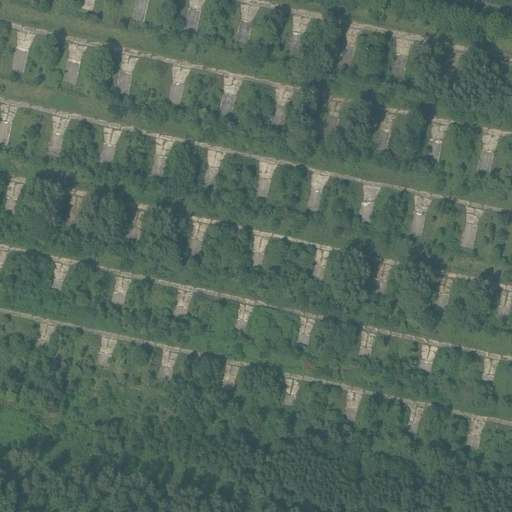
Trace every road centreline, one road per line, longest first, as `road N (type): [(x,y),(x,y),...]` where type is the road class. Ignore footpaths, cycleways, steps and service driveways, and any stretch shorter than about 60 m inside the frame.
road 1 (unknown): [(0,173),(511,290)]
road 2 (unknown): [(0,309),(511,424)]
road 3 (unknown): [(0,247),(511,361)]
road 4 (unknown): [(0,23),(511,136)]
road 5 (unknown): [(0,99),(511,212)]
road 6 (unknown): [(238,0),(511,60)]
